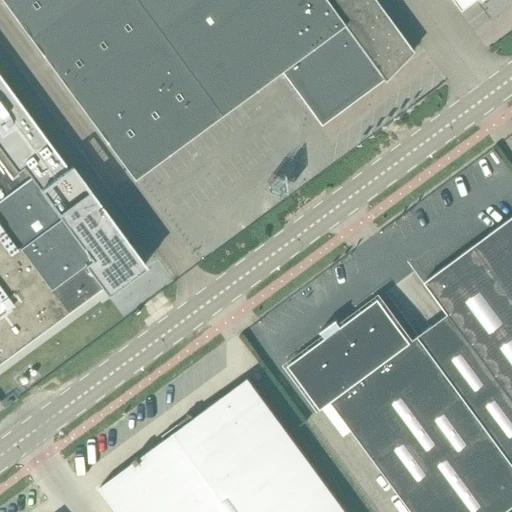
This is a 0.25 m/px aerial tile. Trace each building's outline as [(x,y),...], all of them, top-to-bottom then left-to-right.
[(1,0),(133,179),(286,66),(322,115),(378,73),(379,74),(384,81),(413,51),(375,0),(1,0)] [(455,0),(463,10),(476,0),(480,0),(482,2),(485,0),(455,0)] [(0,147),(0,362),(103,287),(85,263),(92,258),(31,175),(25,180),(0,147)] [(472,344),(457,356),(511,431),(511,218),(426,282),(472,344)] [(511,431),(457,356),(441,367),(418,336),(411,342),(379,298),(288,365),(321,409),(331,402),(412,511),(505,511),(511,507),(511,431)] [(347,511),(248,378),(194,418),(191,414),(178,423),(181,427),(139,458),(138,457),(133,460),(134,462),(100,487),(117,511),(347,511)]
